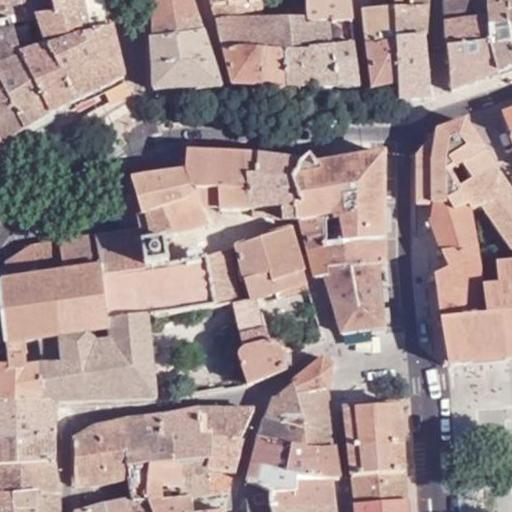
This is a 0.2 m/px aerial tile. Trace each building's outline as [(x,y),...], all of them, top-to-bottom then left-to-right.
[(46,45),(73,103),(74,103),(74,104),(91,97),(90,95),(104,89),(104,90),(121,82),(120,81),(125,79),(109,15),(105,0),(75,0),(55,7),(52,0),(0,0),(0,22),(12,21),(26,18),(27,20),(37,18),(44,46),(46,45)] [(158,0),(150,3),(151,40),(202,34),(191,0),(158,0)] [(211,0),(214,10),(219,23),(262,20),(260,0),(211,0)] [(351,16),(349,0),(305,0),(306,8),(307,18),(351,16)] [(410,12),(410,0),(393,0),(394,10),(396,43),(427,41),(429,12),(410,12)] [(429,12),(430,0),(410,0),(410,12),(429,12)] [(488,19),(486,0),(444,0),(446,24),(488,19)] [(511,70),(511,43),(509,30),(508,6),(501,7),(500,0),(486,0),(488,19),(490,46),(491,46),(498,75),(499,76),(511,70)] [(511,43),(511,0),(500,0),(501,7),(508,6),(509,30),(511,43)] [(285,19),(307,18),(306,8),(285,9),(285,19)] [(394,10),(363,11),(367,45),(396,43),(394,10)] [(354,47),(351,16),(307,18),(285,19),(285,50),(287,88),(336,89),(332,47),(354,47)] [(262,20),(219,23),(225,54),(262,51),(285,50),(285,19),(262,20)] [(446,24),(448,51),(490,46),(488,19),(446,24)] [(0,83),(24,131),(51,115),(20,54),(12,21),(0,22),(0,83)] [(150,40),(151,65),(211,64),(202,34),(151,40),(150,40)] [(433,99),(427,41),(396,43),(398,85),(399,102),(433,99)] [(396,43),(367,45),(373,90),(398,85),(396,43)] [(20,54),(51,115),(73,103),(46,45),(44,46),(20,54)] [(451,92),(498,75),(491,46),(490,46),(448,51),(451,92)] [(359,89),(354,47),(332,47),(336,89),(359,89)] [(262,51),(262,88),(262,89),(288,89),(287,88),(285,50),(262,51)] [(262,51),(225,54),(232,88),(262,88),(262,51)] [(211,64),(151,65),(153,90),(220,89),(211,64)] [(0,142),(1,145),(2,147),(25,133),(24,131),(0,83),(0,142)] [(511,137),(511,111),(503,115),(511,137)] [(419,157),(417,158),(424,159),(423,157),(433,147),(432,146),(446,133),(448,133),(448,132),(468,126),(465,123),(439,133),(438,134),(419,157)] [(476,138),(468,126),(448,132),(464,142),(476,138)] [(428,198),(428,206),(433,206),(432,165),(448,145),(456,142),(458,144),(464,142),(448,132),(448,133),(446,133),(432,146),(433,147),(423,157),(424,159),(425,159),(428,198)] [(485,151),(476,138),(464,142),(481,154),(485,151)] [(433,206),(432,223),(470,210),(471,211),(482,207),(511,196),(511,190),(496,168),(495,167),(488,158),(485,159),(483,158),(481,154),(464,142),(458,144),(456,142),(448,145),(432,165),(433,206)] [(310,156),(302,164),(305,184),(296,201),(292,221),(300,222),(324,220),(384,217),(385,153),(318,166),(310,156)] [(256,177),(257,157),(213,156),(186,155),(186,160),(218,160),(219,208),(219,211),(248,211),(247,177),(256,177)] [(305,184),(302,164),(257,157),(256,177),(247,177),(248,211),(252,211),(253,211),(285,208),(282,220),(292,221),(296,201),(305,184)] [(417,158),(417,205),(417,206),(428,206),(428,198),(425,159),(424,159),(417,158)] [(218,160),(186,160),(185,172),(199,174),(199,192),(196,192),(201,208),(219,208),(218,160)] [(199,174),(185,172),(130,180),(139,213),(137,213),(138,216),(161,212),(201,208),(196,192),(199,192),(199,174)] [(447,366),(455,365),(511,360),(511,196),(482,207),(497,228),(511,250),(511,265),(507,266),(497,278),(498,288),(482,289),(471,211),(470,210),(432,223),(430,223),(430,225),(441,254),(449,270),(435,277),(439,308),(447,366)] [(161,212),(138,216),(141,231),(138,232),(141,244),(164,241),(173,239),(180,236),(190,231),(207,223),(201,208),(161,212)] [(275,220),(282,220),(285,208),(253,211),(254,217),(271,216),(271,218),(272,219),(275,220)] [(254,217),(253,211),(252,211),(252,219),(271,218),(271,216),(254,217)] [(384,240),(384,217),(324,220),(323,250),(343,247),(384,240)] [(324,220),(300,222),(315,279),(325,277),(346,272),(343,247),(323,250),(324,220)] [(290,229),(230,249),(240,302),(249,300),(250,303),(257,300),(258,300),(275,295),(277,299),(308,289),(290,229)] [(141,244),(138,232),(105,237),(59,244),(63,274),(51,276),(46,246),(30,248),(4,265),(1,270),(2,278),(0,280),(0,299),(5,347),(24,344),(59,339),(86,335),(87,334),(109,332),(110,332),(109,323),(127,321),(148,318),(197,311),(218,308),(233,305),(240,303),(230,249),(205,258),(169,266),(164,241),(141,244)] [(385,265),(384,240),(343,247),(346,272),(325,277),(342,334),(378,329),(369,266),(385,265)] [(63,274),(59,244),(46,246),(51,276),(63,274)] [(386,282),(385,265),(369,266),(378,329),(384,328),(380,283),(386,282)] [(249,300),(240,302),(240,303),(233,305),(239,334),(242,351),(238,356),(238,361),(242,374),(246,386),(287,371),(286,355),(289,353),(269,341),(261,316),(259,316),(257,300),(250,303),(249,300)] [(239,334),(233,305),(218,308),(197,311),(148,318),(151,345),(156,402),(204,394),(246,387),(246,386),(242,374),(238,361),(238,356),(242,351),(239,334)] [(151,345),(148,318),(127,321),(135,405),(156,402),(151,345)] [(52,368),(54,403),(54,407),(135,405),(127,321),(109,323),(110,332),(109,332),(110,342),(96,345),(87,334),(86,335),(59,339),(62,368),(52,368)] [(289,353),(300,349),(295,332),(269,341),(289,353)] [(24,344),(5,347),(7,367),(0,366),(0,402),(14,404),(54,403),(52,368),(52,367),(42,368),(27,369),(24,344)] [(323,359),(293,385),(296,397),(327,391),(325,377),(333,369),(333,366),(323,359)] [(275,400),(266,419),(303,430),(296,397),(293,385),(275,400)] [(303,430),(303,448),(307,449),(335,448),(331,419),(313,421),(312,415),(307,416),(306,408),(328,400),(327,391),(296,397),(303,430)] [(313,421),(331,419),(328,400),(306,408),(307,416),(312,415),(313,421)] [(14,404),(0,402),(0,437),(26,436),(54,435),(54,407),(54,403),(14,404)] [(352,478),(406,474),(401,406),(345,410),(352,478)] [(200,410),(162,417),(165,437),(172,436),(173,460),(174,460),(176,476),(208,478),(209,470),(200,469),(200,437),(200,410)] [(254,411),(200,410),(200,437),(242,440),(254,411)] [(145,419),(127,422),(128,458),(146,453),(147,463),(173,460),(172,436),(165,437),(162,417),(145,419)] [(258,440),(258,441),(294,447),(303,448),(303,430),(266,419),(258,440)] [(128,458),(127,422),(96,429),(75,440),(74,487),(93,487),(106,485),(130,479),(128,458)] [(26,436),(0,437),(0,467),(54,465),(54,435),(26,436)] [(242,440),(200,437),(200,469),(209,470),(209,469),(235,471),(242,440)] [(258,441),(246,485),(255,485),(272,494),(295,492),(297,477),(288,475),(294,447),(258,441)] [(288,475),(297,477),(333,480),(340,479),(335,448),(307,449),(303,448),(294,447),(288,475)] [(128,458),(130,479),(133,502),(134,503),(152,502),(150,484),(176,479),(176,476),(174,460),(173,460),(147,463),(146,453),(128,458)] [(54,465),(0,467),(0,495),(35,495),(59,495),(54,465)] [(208,478),(176,476),(176,479),(177,479),(182,498),(190,498),(191,500),(228,493),(235,471),(209,469),(209,470),(208,478)] [(355,506),(408,502),(406,474),(352,478),(355,506)] [(295,492),(272,494),(272,509),(297,508),(336,506),(333,480),(297,477),(295,492)] [(150,484),(152,502),(153,501),(157,511),(192,511),(191,500),(190,498),(182,498),(177,479),(176,479),(150,484)] [(272,511),(272,509),(272,494),(255,485),(246,485),(247,501),(247,511),(272,511)] [(36,511),(35,495),(0,495),(0,511),(36,511)] [(35,495),(36,511),(58,511),(59,495),(35,495)] [(134,503),(133,502),(127,502),(130,511),(157,511),(153,501),(152,502),(134,503)] [(130,511),(127,502),(117,505),(105,507),(105,511),(130,511)] [(355,511),(408,511),(408,502),(355,506),(355,511)]
